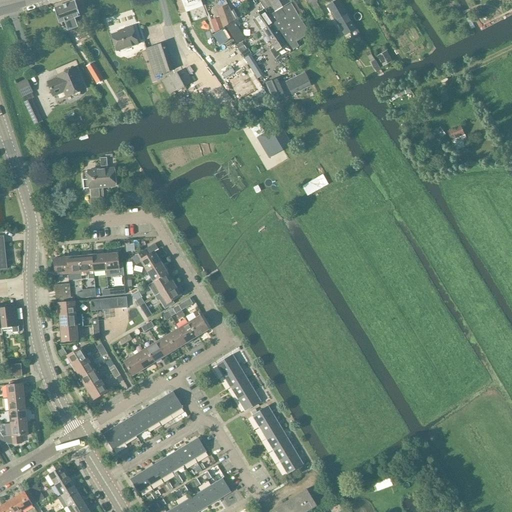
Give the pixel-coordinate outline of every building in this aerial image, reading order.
[(267,0),(275,12),(290,2),(289,0),(267,0)] [(304,0),(316,19),(324,14),(315,0),(304,0)] [(328,6),(342,30),(345,34),(349,32),(350,32),(355,39),(356,38),(359,43),(362,41),(360,36),(355,29),(338,0),(328,6)] [(54,8),(58,19),(59,23),(65,21),(68,30),(77,27),(74,18),(80,16),(75,1),(54,8)] [(275,12),(269,15),(274,23),(279,30),(285,40),(290,47),(293,50),(299,46),(297,42),(310,34),(306,27),(300,18),(290,2),(275,12)] [(228,5),(216,9),(223,28),(236,20),(228,5)] [(254,17),(262,29),(271,23),(273,22),(270,17),(265,10),(254,17)] [(266,36),(270,41),(279,35),(277,32),(279,30),(274,24),(272,25),(271,23),(262,29),(259,31),(264,38),(266,36)] [(121,32),(112,35),(117,51),(138,44),(132,27),(120,31),(121,32)] [(279,35),(270,41),(274,48),(270,51),(277,61),(290,52),(279,35)] [(166,42),(146,49),(155,76),(175,69),(166,42)] [(240,53),(247,49),(242,42),(236,46),(240,53)] [(386,51),(377,56),(383,67),(392,61),(386,51)] [(375,60),(371,62),(373,69),(376,72),(378,75),(382,72),(381,70),(375,60)] [(93,62),(86,66),(93,78),(100,74),(93,62)] [(58,75),(58,77),(47,82),(53,96),(54,96),(54,95),(53,95),(52,92),(63,88),(66,97),(72,94),(74,96),(75,96),(77,96),(78,95),(79,93),(79,91),(85,89),(76,68),(58,75)] [(185,68),(162,80),(170,94),(192,82),(188,75),(185,69),(185,68)] [(226,81),(239,101),(256,90),(244,70),(226,81)] [(305,73),(286,82),(292,95),(296,93),(311,86),(305,73)] [(16,83),(21,96),(28,93),(32,91),(27,78),(16,83)] [(278,79),(266,84),(275,103),(286,97),(278,79)] [(30,97),(23,101),(27,110),(35,107),(30,97)] [(37,114),(30,117),(33,124),(40,121),(37,114)] [(258,124),(249,129),(255,139),(256,139),(264,134),(258,124)] [(464,124),(447,131),(451,140),(464,135),(462,131),(466,129),(464,124)] [(264,134),(256,139),(260,145),(267,141),(276,155),(292,146),(279,126),(264,134)] [(88,179),(83,179),(83,188),(89,188),(90,197),(90,204),(104,203),(102,186),(115,185),(113,168),(88,170),(88,179)] [(322,174),(302,185),(308,195),(327,184),(322,174)] [(142,274),(147,271),(161,263),(154,251),(148,255),(145,250),(132,258),(133,274),(133,275),(142,274)] [(117,253),(104,254),(106,270),(107,277),(124,275),(123,262),(118,263),(117,253)] [(104,254),(92,255),(93,272),(106,270),(104,254)] [(92,255),(79,256),(80,273),(88,272),(89,279),(93,278),(93,272),(92,255)] [(79,256),(67,257),(68,274),(68,280),(81,279),(80,273),(79,256)] [(55,275),(68,274),(67,257),(54,259),(55,275)] [(147,271),(153,282),(162,276),(167,273),(161,263),(147,271)] [(153,282),(148,285),(155,296),(160,293),(174,284),(167,273),(162,276),(153,282)] [(54,285),(55,297),(70,296),(69,284),(54,285)] [(174,284),(160,293),(166,304),(181,295),(174,284)] [(58,304),(59,316),(75,315),(74,302),(70,302),(70,296),(55,297),(56,304),(58,304)] [(136,301),(139,306),(144,303),(141,298),(136,301)] [(190,299),(179,305),(182,310),(193,304),(190,299)] [(144,303),(139,306),(142,311),(147,307),(144,303)] [(10,305),(0,306),(0,315),(2,334),(2,332),(12,330),(12,333),(19,332),(17,320),(16,309),(10,309),(10,305)] [(173,309),(168,312),(171,317),(175,314),(182,310),(179,305),(173,309)] [(59,316),(60,329),(76,327),(83,326),(82,315),(75,315),(59,316)] [(200,316),(189,322),(197,336),(209,330),(200,316)] [(151,321),(146,324),(149,330),(154,327),(151,321)] [(189,322),(178,329),(187,343),(197,336),(189,322)] [(149,330),(146,324),(141,327),(144,333),(149,330)] [(76,327),(60,329),(61,341),(78,340),(76,327)] [(178,329),(167,335),(176,349),(187,343),(178,329)] [(129,334),(124,337),(127,342),(132,340),(129,334)] [(167,335),(157,342),(165,356),(176,349),(167,335)] [(127,342),(124,337),(119,340),(122,345),(127,342)] [(157,342),(146,348),(154,362),(165,356),(157,342)] [(96,347),(99,352),(104,349),(101,343),(96,347)] [(81,348),(67,356),(73,367),(88,359),(92,356),(94,355),(91,349),(88,350),(82,347),(81,348)] [(146,348),(135,355),(143,369),(154,362),(146,348)] [(104,349),(99,352),(102,357),(107,354),(104,349)] [(143,369),(135,355),(124,362),(132,376),(143,369)] [(217,364),(224,376),(239,367),(232,355),(217,364)] [(88,359),(73,367),(80,378),(94,370),(90,363),(95,360),(92,356),(88,359)] [(11,365),(13,377),(22,376),(21,364),(11,365)] [(109,368),(112,373),(117,370),(114,365),(109,368)] [(224,376),(231,388),(246,378),(239,367),(224,376)] [(80,378),(86,389),(101,380),(94,370),(80,378)] [(117,370),(112,373),(115,378),(120,375),(117,370)] [(231,388),(238,399),(253,390),(246,378),(231,388)] [(101,380),(86,389),(93,400),(107,391),(101,380)] [(6,385),(8,398),(24,396),(23,384),(6,385)] [(253,390),(238,399),(245,411),(260,402),(253,390)] [(172,393),(161,399),(170,415),(182,408),(172,393)] [(8,398),(9,410),(25,409),(24,396),(8,398)] [(161,399),(149,406),(159,422),(170,415),(161,399)] [(149,406),(138,413),(147,429),(159,422),(149,406)] [(252,416),(259,428),(275,418),(268,406),(252,416)] [(9,410),(10,423),(27,421),(25,409),(9,410)] [(138,413),(126,420),(136,436),(147,429),(138,413)] [(259,428),(266,439),(282,430),(275,418),(259,428)] [(126,420),(115,427),(124,443),(136,436),(126,420)] [(27,421),(10,423),(11,436),(3,437),(0,432),(0,444),(1,446),(6,443),(12,443),(12,444),(21,443),(20,435),(28,434),(27,421)] [(124,443),(115,427),(103,434),(113,450),(124,443)] [(266,439),(273,451),(289,441),(282,430),(266,439)] [(198,439),(187,446),(195,459),(206,452),(198,439)] [(273,451),(280,462),(296,453),(289,441),(273,451)] [(187,446),(175,452),(183,466),(195,459),(187,446)] [(175,452),(164,459),(172,472),(183,466),(175,452)] [(296,453),(280,462),(287,474),(296,468),(302,465),(303,464),(296,453)] [(164,459),(153,466),(161,479),(172,472),(164,459)] [(153,466),(142,473),(150,486),(161,479),(153,466)] [(48,475),(55,485),(68,477),(61,467),(48,475)] [(150,486),(142,473),(131,479),(139,493),(150,486)] [(55,485),(61,496),(74,487),(68,477),(55,485)] [(223,479),(211,486),(219,499),(230,492),(223,479)] [(27,488),(34,499),(41,494),(35,483),(27,488)] [(211,486),(200,493),(208,506),(219,499),(211,486)] [(61,496),(67,506),(81,498),(74,487),(61,496)] [(307,489),(269,511),(306,511),(317,506),(307,489)] [(24,492),(14,498),(22,511),(32,505),(24,492)] [(200,493),(189,499),(196,511),(197,511),(208,506),(200,493)] [(41,494),(34,499),(36,503),(44,498),(41,494)] [(337,502),(341,508),(349,503),(345,497),(337,502)] [(14,498),(3,504),(7,511),(20,511),(22,511),(14,498)] [(67,506),(70,511),(81,511),(87,508),(81,498),(67,506)] [(196,511),(189,499),(177,506),(180,511),(196,511)]
